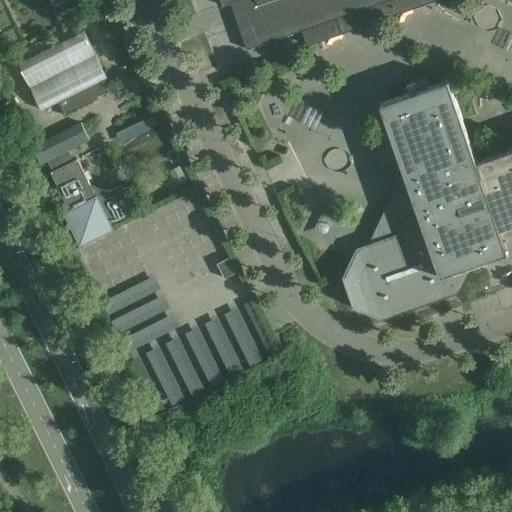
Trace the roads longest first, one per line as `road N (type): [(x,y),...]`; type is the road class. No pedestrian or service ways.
road 1 (residential): [(511,323),(446,344),(371,347),(307,316),(146,0)]
road 2 (secondary): [(140,511),(0,222)]
road 3 (secondary): [(0,338),(86,511)]
